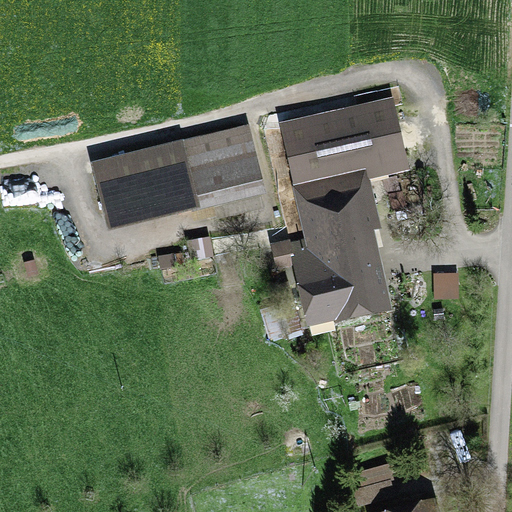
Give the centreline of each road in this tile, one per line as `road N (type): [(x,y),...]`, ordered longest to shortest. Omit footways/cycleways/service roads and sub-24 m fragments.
road 1 (track): [(0,166),(415,75),(462,247),(511,254)]
road 2 (unclassified): [(495,511),(511,241)]
